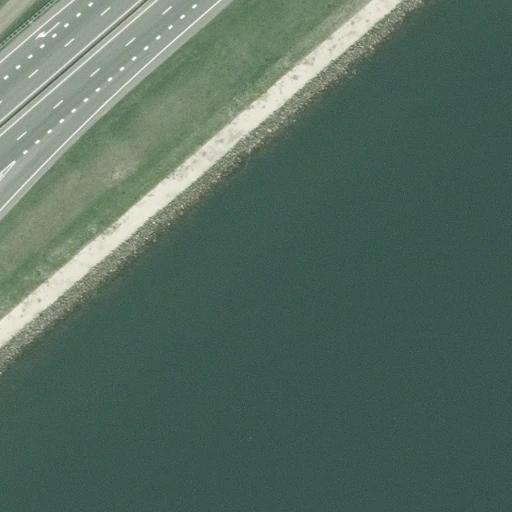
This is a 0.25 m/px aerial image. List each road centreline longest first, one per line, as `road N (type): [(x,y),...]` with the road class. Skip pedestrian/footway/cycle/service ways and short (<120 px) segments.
road 1 (motorway): [(8,149),(185,0)]
road 2 (motorway): [(120,0),(0,104)]
